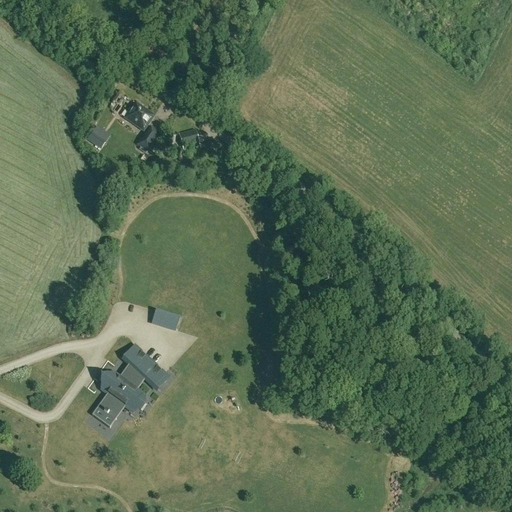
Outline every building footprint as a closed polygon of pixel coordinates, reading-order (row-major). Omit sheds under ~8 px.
[(154,116),(136,104),(133,108),(131,108),(129,108),(128,110),(128,112),(129,113),(126,118),(144,131),(154,116)] [(139,145),(148,151),(160,134),(151,128),(139,145)] [(183,151),(200,146),(196,131),(179,135),(183,151)] [(105,144),(91,134),(86,141),(100,151),(105,144)] [(164,327),(168,315),(156,312),(152,324),(164,327)] [(110,396),(101,409),(104,412),(104,413),(107,415),(107,414),(110,416),(109,417),(110,417),(110,416),(113,418),(123,405),(125,407),(129,410),(131,412),(133,413),(133,412),(137,407),(140,402),(144,397),(145,396),(143,395),(140,393),(137,391),(134,389),(143,377),(153,387),(164,375),(161,372),(161,371),(160,371),(157,369),(158,368),(157,367),(157,368),(145,357),(145,356),(144,357),(141,354),(142,354),(142,353),(141,353),(136,349),(125,361),(131,367),(122,380),(119,378),(118,377),(115,381),(107,375),(107,376),(108,377),(107,378),(106,377),(105,378),(107,379),(104,382),(103,381),(103,382),(104,383),(103,384),(102,383),(101,384),(109,389),(106,393),(108,394),(110,396)]
